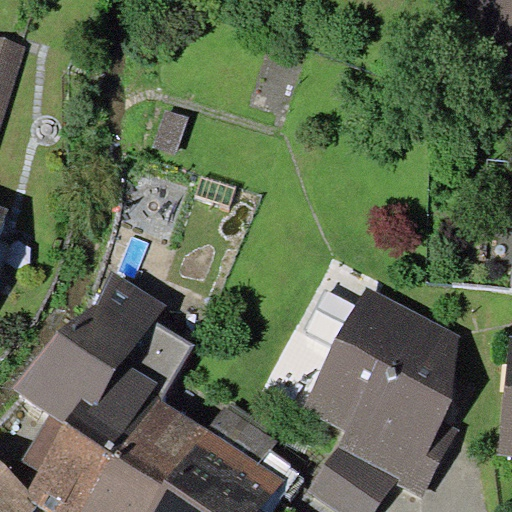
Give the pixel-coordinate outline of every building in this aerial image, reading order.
[(511,0),(467,0),(466,77),(511,78),(511,0)] [(0,130),(26,45),(0,36),(0,130)] [(189,118),(165,110),(153,147),(177,155),(189,118)] [(38,508),(45,511),(78,511),(153,393),(160,397),(192,344),(156,320),(168,302),(110,273),(15,389),(50,413),(14,475),(43,503),(38,508)] [(458,334),(367,284),(302,409),(345,430),(337,449),(397,481),(421,496),(458,427),(449,425),(458,334)] [(511,336),(510,336),(498,454),(511,454),(511,336)] [(160,397),(153,393),(78,511),(152,511),(206,426),(160,397)] [(225,406),(210,429),(261,463),(276,440),(267,434),(271,428),(233,403),(229,409),(225,406)] [(210,429),(206,426),(152,511),(291,511),(274,501),(288,480),(261,463),(210,429)] [(325,511),(374,511),(397,481),(337,449),(305,498),(325,511)] [(14,475),(0,461),(0,511),(34,511),(38,508),(43,503),(14,475)]
